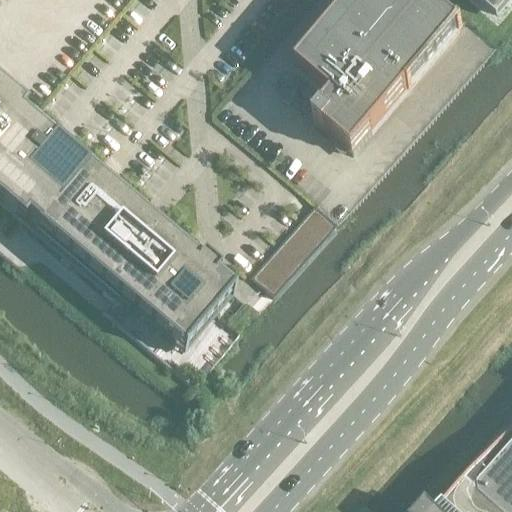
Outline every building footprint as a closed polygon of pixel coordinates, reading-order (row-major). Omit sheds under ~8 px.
[(354,159),(460,33),(421,0),(358,0),(354,6),(297,74),(332,104),(314,126),(354,159)] [(478,0),(496,16),(510,0),(478,0)] [(0,211),(117,310),(120,306),(181,358),(232,297),(216,282),(218,279),(202,266),(200,269),(87,173),(86,174),(55,147),(54,148),(21,120),(25,115),(0,93),(0,211)] [(274,298),(336,229),(316,210),(253,279),(274,298)] [(511,511),(511,436),(444,511),(511,511)]
